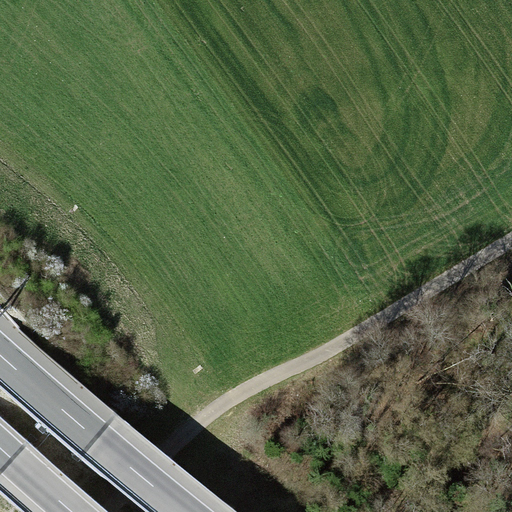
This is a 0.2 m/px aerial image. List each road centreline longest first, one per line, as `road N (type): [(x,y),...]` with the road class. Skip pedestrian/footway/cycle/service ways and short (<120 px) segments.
road 1 (track): [(104,511),(234,395),(337,345),(511,240)]
road 2 (motorway): [(184,511),(0,352)]
